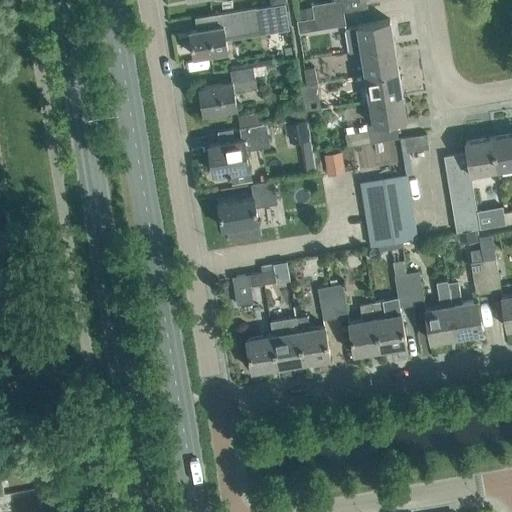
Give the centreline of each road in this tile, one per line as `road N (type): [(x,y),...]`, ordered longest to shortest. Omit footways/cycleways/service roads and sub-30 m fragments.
road 1 (primary): [(68,0),(153,511)]
road 2 (primary): [(197,511),(114,0)]
road 3 (residential): [(218,410),(148,0)]
road 4 (residential): [(511,361),(218,410)]
road 5 (residential): [(330,511),(510,482)]
road 6 (residential): [(511,89),(445,98),(429,0)]
